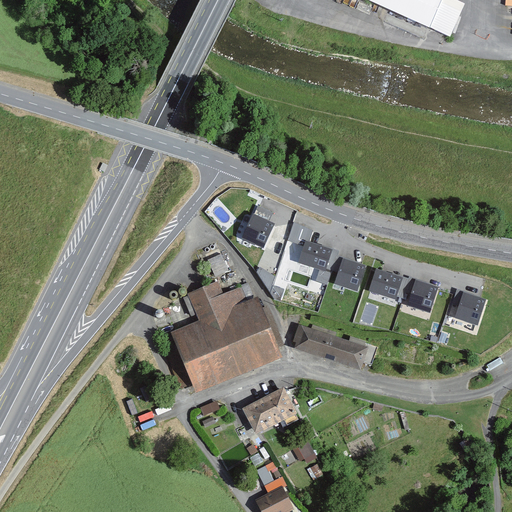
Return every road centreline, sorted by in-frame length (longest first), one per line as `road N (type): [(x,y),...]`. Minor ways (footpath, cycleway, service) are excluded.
road 1 (primary): [(217,0),(50,336)]
road 2 (residential): [(181,406),(290,370),(438,396),(484,391),(511,376)]
road 3 (tertiary): [(20,395),(89,329),(227,164)]
road 4 (tertiary): [(511,253),(378,226),(227,164)]
road 5 (tertiary): [(227,164),(0,93)]
road 6 (track): [(140,308),(0,495)]
road 7 (track): [(497,511),(490,421),(504,381)]
road 8 (track): [(253,506),(181,406)]
